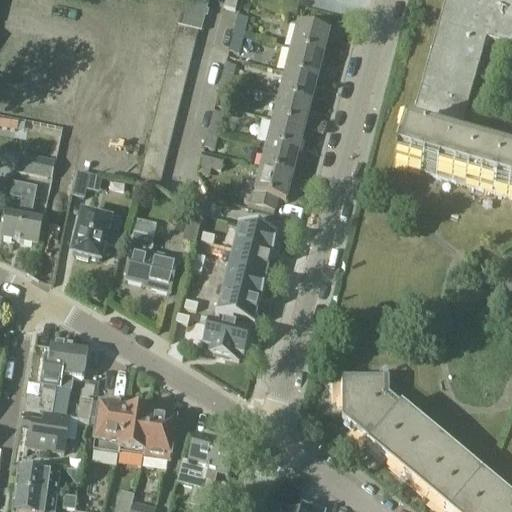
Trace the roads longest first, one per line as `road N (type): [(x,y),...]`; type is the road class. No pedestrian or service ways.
road 1 (tertiary): [(267,436),(392,0)]
road 2 (residential): [(267,436),(197,386),(31,296)]
road 3 (residential): [(0,495),(31,296)]
road 4 (residential): [(375,511),(267,436)]
